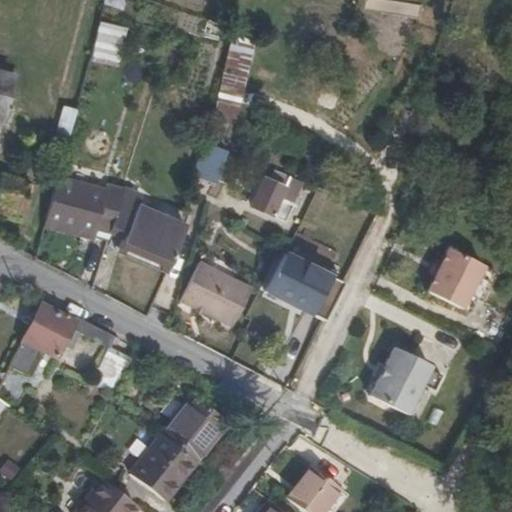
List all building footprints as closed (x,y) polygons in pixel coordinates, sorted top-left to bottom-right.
[(97,21),(91,57),(117,61),(123,25),(97,21)] [(233,117),(253,32),(230,25),(215,90),(209,113),(233,117)] [(0,119),(11,80),(0,76),(0,119)] [(46,153),(61,157),(73,110),(59,106),(46,153)] [(223,170),(231,152),(204,140),(199,165),(198,175),(217,183),(219,179),(227,183),(231,174),(223,170)] [(0,168),(0,208),(21,216),(28,196),(25,195),(29,178),(0,168)] [(268,178),(255,206),(288,223),(296,206),(301,208),(305,200),(301,197),(307,185),(281,172),(276,181),(268,178)] [(56,176),(46,216),(101,230),(103,220),(113,224),(127,180),(115,176),(110,189),(56,176)] [(127,180),(113,224),(126,228),(122,239),(169,260),(187,219),(140,199),(144,188),(127,180)] [(290,237),(252,219),(246,230),(285,248),(290,237)] [(86,276),(96,279),(113,224),(103,220),(101,230),(86,276)] [(481,299),(496,269),(446,245),(437,262),(433,272),(425,290),(459,307),(466,292),(476,297),(481,299)] [(282,253),(264,291),(319,317),(338,280),(282,253)] [(184,258),(166,297),(225,326),(245,287),(184,258)] [(433,272),(437,262),(433,260),(428,270),(433,272)] [(468,312),(476,297),(466,292),(459,307),(468,312)] [(54,354),(61,340),(72,318),(38,301),(8,365),(26,374),(39,348),(54,354)] [(74,346),(83,331),(75,326),(82,314),(75,311),(72,318),(61,340),(74,346)] [(83,331),(109,345),(116,332),(82,314),(75,326),(83,331)] [(391,343),(382,361),(377,371),(366,393),(403,412),(419,382),(432,388),(439,373),(427,366),(429,362),(391,343)] [(90,382),(108,392),(128,355),(109,345),(90,382)] [(377,371),(382,361),(377,359),(373,368),(377,371)] [(181,392),(152,427),(158,432),(186,454),(214,418),(181,392)] [(19,440),(22,425),(3,421),(1,437),(19,440)] [(186,454),(158,432),(126,472),(160,497),(191,458),(186,454)] [(13,462),(3,455),(0,458),(0,469),(4,473),(13,462)] [(91,511),(111,487),(77,460),(50,496),(69,511),(91,511)] [(282,493),(305,511),(313,511),(336,485),(308,462),(282,493)] [(36,511),(39,509),(27,501),(18,511),(36,511)] [(286,511),(275,503),(267,511),(286,511)]
